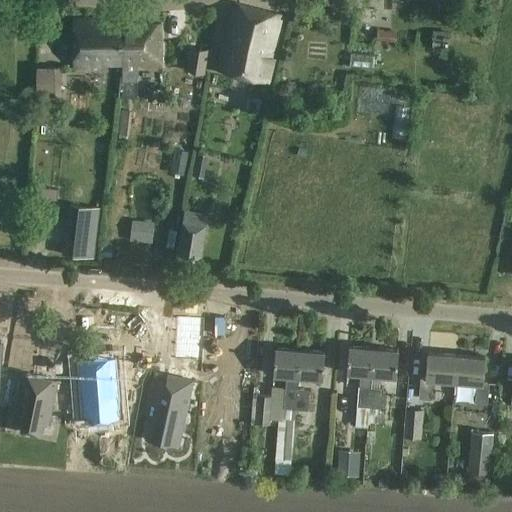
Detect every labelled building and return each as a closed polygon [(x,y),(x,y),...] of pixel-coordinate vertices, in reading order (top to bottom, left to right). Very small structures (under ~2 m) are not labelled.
[(283,15),(236,3),(225,48),(224,48),(219,70),(269,83),(275,59),(272,58),(283,15)] [(122,25),(122,23),(101,23),(101,19),(75,20),(75,68),(90,68),(90,66),(100,66),(100,65),(123,64),(122,25)] [(123,23),(122,23),(122,25),(123,64),(124,64),(124,77),(139,77),(139,64),(148,64),(148,66),(163,66),(162,24),(123,25),(123,23)] [(375,69),(376,60),(356,58),(355,67),(375,69)] [(62,95),(62,67),(37,67),(37,95),(62,95)] [(70,219),(69,231),(97,234),(98,222),(70,219)] [(153,313),(128,314),(127,307),(96,308),(97,335),(153,332),(153,313)] [(173,335),(173,317),(155,316),(154,335),(173,335)] [(373,375),(375,348),(350,346),(348,372),(362,374),(359,406),(370,407),(372,387),(373,375)] [(298,388),(299,377),(301,350),(277,348),(275,374),(287,375),(285,408),(297,409),(298,388)] [(375,348),(373,375),(397,377),(400,350),(375,348)] [(326,352),(301,350),(299,377),(324,378),(326,352)] [(456,381),(458,355),(429,352),(427,378),(421,378),(420,398),(432,399),(432,398),(436,398),(436,392),(433,392),(434,379),(456,381)] [(487,357),(458,355),(456,381),(477,383),(476,403),(488,404),(490,383),(484,383),(487,357)] [(116,358),(78,361),(82,415),(96,414),(96,419),(120,417),(116,358)] [(23,372),(12,422),(23,424),(21,431),(41,435),(46,411),(52,412),(59,380),(23,372)] [(151,417),(146,440),(168,445),(171,433),(181,435),(194,381),(170,376),(168,383),(156,380),(148,416),(151,417)] [(372,387),(370,407),(382,408),(384,388),(372,387)] [(258,424),(260,396),(241,394),(241,403),(246,403),(244,423),(258,424)] [(260,396),(258,424),(271,425),(273,397),(260,396)] [(424,410),(407,409),(405,438),(422,439),(424,410)] [(296,458),(290,458),(289,420),(281,420),(283,475),(297,474),(296,458)] [(477,432),(476,461),(494,461),(495,432),(477,432)]
